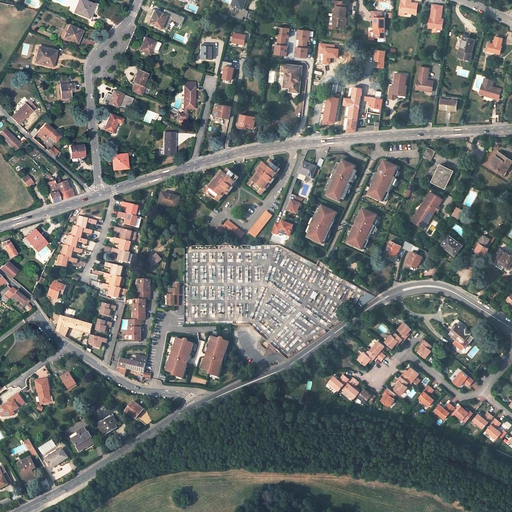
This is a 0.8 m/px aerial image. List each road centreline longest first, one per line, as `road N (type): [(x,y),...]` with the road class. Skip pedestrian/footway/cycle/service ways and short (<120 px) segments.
road 1 (unclassified): [(111,191),(255,149),(511,128)]
road 2 (tertiary): [(203,401),(286,367),(378,301),(417,287),(453,294),(511,330)]
road 3 (tertiary): [(22,511),(203,401)]
road 4 (residential): [(99,194),(88,78),(137,0)]
road 5 (residential): [(378,383),(405,351),(460,397),(483,393)]
road 6 (residential): [(0,111),(95,196)]
